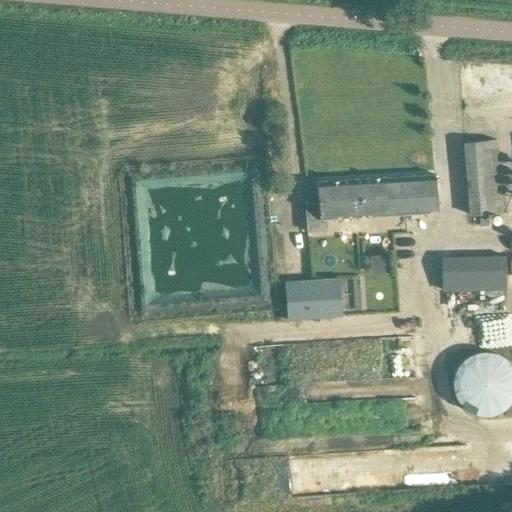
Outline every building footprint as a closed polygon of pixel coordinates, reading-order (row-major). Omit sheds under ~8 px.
[(502,212),(497,159),(496,139),(464,142),(470,215),(502,212)] [(437,212),(436,194),(435,174),(317,181),(318,203),(305,204),(307,231),(326,230),(325,219),(437,212)] [(373,254),(377,273),(393,270),(389,251),(373,254)] [(505,255),(441,257),(441,289),(506,287),(505,255)] [(342,278),(283,286),(285,320),(343,316),(342,278)] [(511,407),(511,359),(511,350),(454,356),(460,412),(511,407)]
